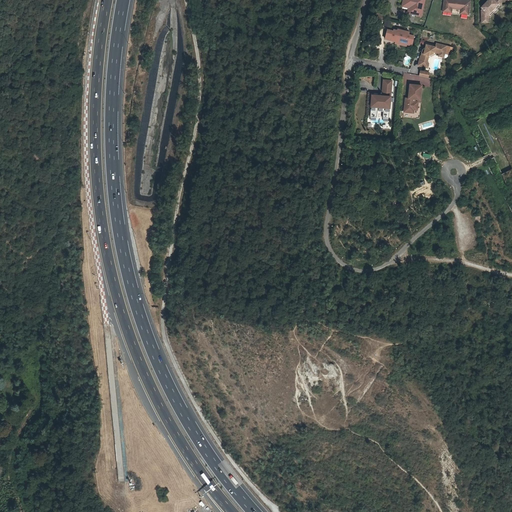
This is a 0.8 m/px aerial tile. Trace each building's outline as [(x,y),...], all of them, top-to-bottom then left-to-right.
[(424,0),(402,0),(402,4),(409,6),(408,9),(407,14),(421,17),(424,0)] [(469,1),(459,0),(443,0),(443,8),(452,9),(460,10),(460,13),(468,14),(469,1)] [(487,13),(497,4),(499,5),(501,5),(500,0),(487,0),(481,7),(482,9),(480,11),(481,21),(488,21),(488,17),(489,15),(487,13)] [(489,15),(499,5),(497,4),(487,13),(489,15)] [(387,30),(385,39),(395,42),(395,41),(397,41),(396,43),(406,46),(406,45),(411,46),(414,37),(409,35),(409,33),(398,30),(398,31),(394,30),(394,32),(387,30)] [(418,66),(425,68),(427,62),(428,56),(434,53),(434,52),(444,54),(446,47),(436,44),(435,48),(426,46),(424,53),(423,55),(421,57),(418,66)] [(420,70),(419,76),(426,78),(425,85),(429,85),(431,78),(428,78),(429,72),(420,70)] [(383,119),(389,119),(392,81),(384,81),(383,97),(372,96),(370,118),(377,118),(378,108),(383,109),(383,119)] [(420,101),(422,86),(410,85),(408,99),(406,99),(404,113),(413,114),(414,110),(417,111),(418,102),(415,102),(415,100),(420,101)] [(511,142),(507,131),(497,136),(511,168),(511,169),(508,171),(502,174),(508,187),(511,184),(511,142)]
